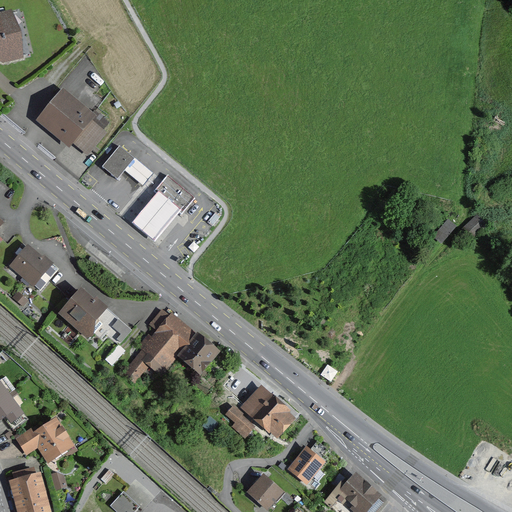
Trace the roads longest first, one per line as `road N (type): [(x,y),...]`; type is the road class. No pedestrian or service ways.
road 1 (primary): [(0,139),(324,408)]
road 2 (primary): [(495,511),(324,408)]
